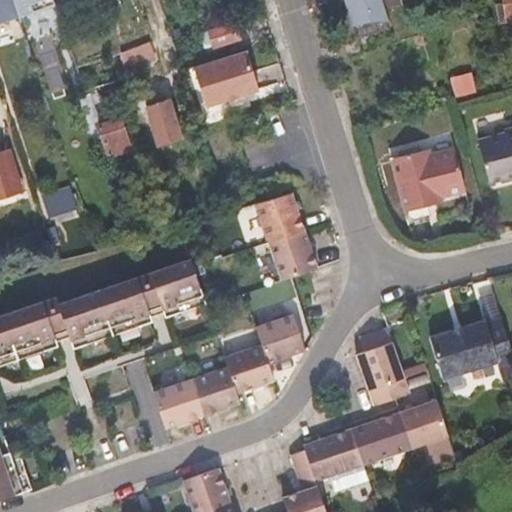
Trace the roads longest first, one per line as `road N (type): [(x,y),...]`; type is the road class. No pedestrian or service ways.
road 1 (residential): [(365,272),(291,396),(256,428),(14,511)]
road 2 (residential): [(286,0),(365,272)]
road 3 (residential): [(365,272),(431,274),(511,256)]
